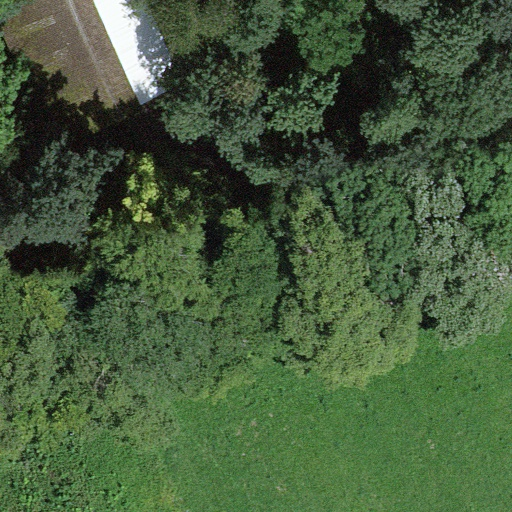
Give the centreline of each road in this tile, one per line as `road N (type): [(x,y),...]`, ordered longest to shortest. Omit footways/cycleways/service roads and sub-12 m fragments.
road 1 (track): [(511,260),(419,299),(177,324)]
road 2 (track): [(143,0),(184,197),(177,324)]
road 3 (track): [(177,324),(75,330),(0,351)]
